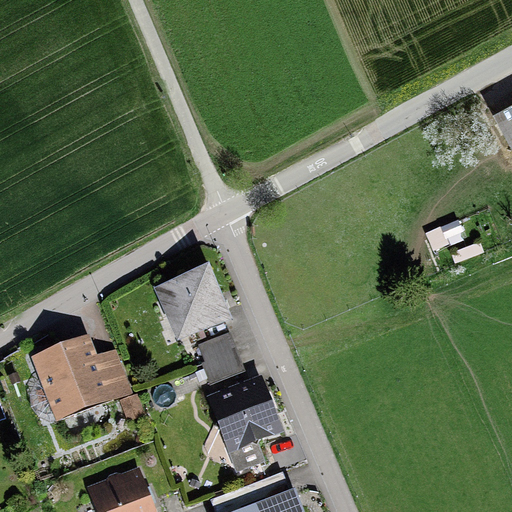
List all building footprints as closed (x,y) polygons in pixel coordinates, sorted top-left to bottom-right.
[(511,107),(498,115),(511,142),(511,141),(511,107)] [(207,273),(160,292),(170,317),(176,315),(182,316),(190,335),(226,320),(207,273)] [(199,346),(206,363),(235,352),(228,335),(199,346)] [(86,345),(40,363),(60,415),(106,398),(86,345)] [(243,372),(235,352),(206,363),(202,364),(210,385),(243,372)] [(274,432),(256,385),(216,401),(221,414),(215,427),(229,435),(234,447),(248,442),(257,446),(260,437),(274,432)] [(150,511),(137,474),(122,480),(121,477),(116,477),(110,479),(108,482),(109,485),(94,491),(102,511),(150,511)] [(299,511),(294,496),(256,511),(255,511),(299,511)]
